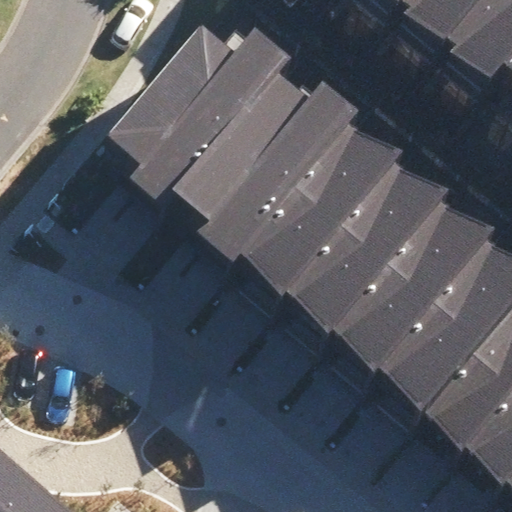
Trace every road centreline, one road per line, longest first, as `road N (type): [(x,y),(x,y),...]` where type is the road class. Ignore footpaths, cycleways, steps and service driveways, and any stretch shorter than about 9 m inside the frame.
road 1 (residential): [(240,431),(109,323),(0,279)]
road 2 (residential): [(0,109),(55,35),(65,0)]
road 3 (residential): [(240,431),(335,511)]
